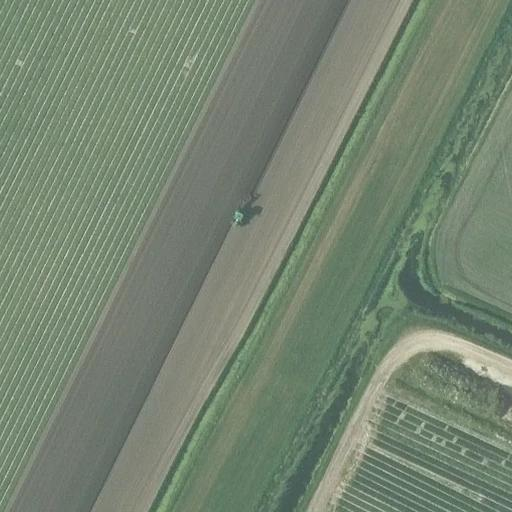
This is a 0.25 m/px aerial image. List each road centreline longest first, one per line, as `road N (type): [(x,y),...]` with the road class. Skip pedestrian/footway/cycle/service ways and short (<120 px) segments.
road 1 (track): [(233,511),(497,0)]
road 2 (track): [(311,511),(392,350),(433,338),(511,373)]
